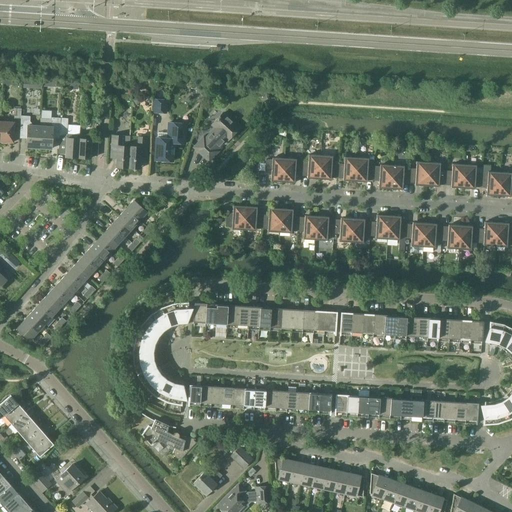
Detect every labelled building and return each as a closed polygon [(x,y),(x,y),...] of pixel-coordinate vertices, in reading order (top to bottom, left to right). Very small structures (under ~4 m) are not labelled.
[(23,87),(32,88),(33,80),(24,80),(23,87)] [(94,82),(94,90),(102,90),(102,82),(94,82)] [(273,98),(267,93),(264,97),(264,101),(268,104),(273,98)] [(136,105),(142,101),(138,96),(132,100),(136,105)] [(166,113),(166,100),(154,99),(154,112),(166,113)] [(21,117),(21,116),(21,108),(14,108),(14,114),(14,116),(14,122),(2,122),(1,142),(13,142),(14,131),(20,132),(21,117)] [(236,132),(239,128),(223,113),(212,124),(216,128),(205,139),(203,138),(194,147),(209,161),(218,151),(216,149),(230,135),(232,136),(236,132)] [(26,147),(40,148),(41,126),(33,125),(29,121),(30,116),(21,116),(21,117),(20,132),(27,132),(26,147)] [(41,126),(40,148),(52,149),(52,134),(59,134),(60,118),(52,118),(52,119),(41,118),(41,126)] [(169,122),(168,138),(174,143),(185,144),(186,124),(169,122)] [(78,158),(80,135),(80,125),(67,125),(67,136),(59,135),(59,150),(64,150),(66,152),(65,157),(78,158)] [(92,135),(80,135),(78,158),(90,158),(91,154),(93,151),(98,151),(99,138),(92,137),(92,135)] [(112,135),(111,158),(117,158),(116,163),(116,166),(116,167),(117,167),(120,167),(121,167),(122,169),(124,167),(128,168),(129,146),(130,136),(122,136),(112,135)] [(129,146),(128,168),(132,168),(134,170),(136,168),(139,168),(140,168),(140,164),(141,160),(147,160),(148,137),(138,137),(138,145),(136,146),(129,146)] [(172,161),(174,143),(168,138),(157,138),(155,160),(172,161)] [(307,178),(319,179),(320,155),(309,154),(308,162),(302,161),(301,176),(307,176),(307,178)] [(331,178),(337,178),(338,164),(332,163),(332,156),(320,155),(319,179),(331,180),(331,178)] [(271,181),(283,182),(284,158),(272,157),(272,159),(266,159),(265,173),(271,174),(271,181)] [(343,180),(355,181),(356,157),(345,157),(344,164),(338,164),(337,178),(343,178),(343,180)] [(367,180),(373,180),(374,166),(368,165),(368,158),(356,157),(355,181),(367,182),(367,180)] [(295,175),(301,176),(302,161),(296,161),(296,159),(284,158),(283,182),(295,183),(295,175)] [(416,169),(410,168),(409,183),(415,183),(415,185),(427,186),(428,162),(416,161),(416,169)] [(439,185),(445,185),(446,171),(440,170),(440,163),(428,162),(427,186),(439,187),(439,185)] [(379,188),(390,189),(392,165),(380,164),(380,166),(374,166),(373,180),(379,181),(379,188)] [(446,171),(445,185),(451,185),(451,187),(463,188),(464,164),(452,164),(452,171),(446,171)] [(475,187),(481,187),(482,173),(476,172),(476,165),(464,164),(463,188),(475,189),(475,187)] [(403,182),(409,183),(410,168),(404,168),(404,166),(392,165),(390,189),(402,190),(403,182)] [(487,195),(498,196),(500,172),(488,171),(488,173),(482,173),(481,187),(487,188),(487,195)] [(511,173),(500,172),(498,196),(510,197),(511,189),(511,174),(511,175),(511,173)] [(139,220),(147,212),(144,208),(145,207),(138,202),(137,203),(134,200),(126,208),(139,220)] [(232,229),(244,230),(245,206),(233,205),(233,213),(226,212),(226,227),(232,227),(232,229)] [(256,229),(262,229),(262,215),(256,214),(257,207),(245,206),(244,230),(255,231),(256,229)] [(126,208),(119,216),(132,228),(139,220),(126,208)] [(268,231),(279,232),(281,208),(269,208),(269,215),(262,215),(262,229),(268,229),(268,231)] [(291,231),(297,231),(298,217),(292,216),(293,209),(281,208),(279,232),(291,233),(291,231)] [(303,239),(315,240),(317,216),(305,215),(305,217),(298,217),(297,231),(304,232),(303,239)] [(375,238),(387,239),(389,215),(377,215),(377,222),(370,221),(369,236),(376,236),(375,238)] [(399,238),(405,238),(406,224),(400,223),(401,216),(389,215),(387,239),(399,240),(399,238)] [(119,216),(112,224),(125,236),(132,228),(119,216)] [(327,233),(333,233),(334,219),(328,219),(328,217),(317,216),(315,240),(327,240),(327,233)] [(339,241),(351,242),(352,218),(341,218),(341,220),(334,219),(333,233),(340,234),(339,241)] [(363,236),(369,236),(370,221),(364,221),(364,219),(352,218),(351,242),(363,243),(363,236)] [(411,246),(423,247),(424,223),(412,222),(412,224),(406,224),(405,238),(411,239),(411,246)] [(483,245),(495,246),(497,222),(485,222),(484,229),(478,228),(477,243),(483,243),(483,245)] [(511,245),(511,230),(508,230),(508,223),(497,222),(495,246),(507,247),(507,245),(511,245)] [(436,224),(424,223),(423,247),(435,247),(435,240),(441,240),(442,226),(436,226),(436,224)] [(104,232),(118,244),(125,236),(112,224),(104,232)] [(447,248),(459,249),(460,225),(448,224),(448,226),(442,226),(441,240),(447,241),(447,248)] [(472,226),(460,225),(459,249),(471,250),(471,242),(477,243),(478,228),(472,228),(472,226)] [(147,235),(151,230),(147,227),(143,231),(147,235)] [(104,232),(97,240),(110,252),(118,244),(104,232)] [(90,248),(103,260),(110,252),(97,240),(90,248)] [(132,251),(137,246),(132,242),(128,247),(132,251)] [(90,248),(82,256),(96,268),(103,260),(90,248)] [(82,256),(75,264),(88,276),(96,268),(82,256)] [(117,267),(122,262),(117,258),(113,263),(117,267)] [(75,264),(68,272),(81,284),(88,276),(75,264)] [(61,280),(74,292),(81,284),(68,272),(61,280)] [(102,282),(107,277),(103,274),(98,279),(102,282)] [(53,288),(67,300),(74,292),(61,280),(53,288)] [(53,288),(46,296),(59,308),(67,300),(53,288)] [(87,298),(92,293),(88,290),(83,295),(87,298)] [(46,296),(39,304),(52,316),(59,308),(46,296)] [(178,325),(186,325),(188,303),(174,304),(173,304),(178,325)] [(194,325),(205,326),(206,304),(195,303),(194,325)] [(39,304),(31,312),(45,324),(52,316),(39,304)] [(162,308),(161,308),(171,328),(174,327),(178,325),(173,304),(162,308)] [(217,305),(206,304),(205,326),(216,327),(217,305)] [(216,327),(226,327),(228,305),(217,305),(216,327)] [(239,306),(228,305),(226,327),(237,328),(239,306)] [(73,314),(77,309),(73,306),(69,310),(73,314)] [(248,329),(249,307),(239,306),(237,328),(248,329)] [(260,308),(249,307),(248,329),(259,329),(260,308)] [(150,315),(165,332),(168,330),(171,328),(161,308),(150,315)] [(259,329),(270,330),(271,308),(260,308),(259,329)] [(282,309),(271,308),(270,330),(280,331),(282,309)] [(280,331),(291,332),(292,310),(282,309),(280,331)] [(303,310),(292,310),(291,332),(302,332),(303,310)] [(302,332),(313,333),(314,311),(303,310),(302,332)] [(325,312),(314,311),(313,333),(323,334),(325,312)] [(31,312),(24,320),(38,332),(45,324),(31,312)] [(325,312),(323,334),(335,334),(336,312),(325,312)] [(351,335),(353,313),(341,313),(340,334),(351,335)] [(363,314),(353,313),(351,335),(362,336),(363,314)] [(374,315),(363,314),(362,336),(373,337),(374,315)] [(142,325),(160,337),(162,334),(164,332),(165,332),(150,315),(142,325)] [(385,315),(374,315),(373,337),(384,337),(385,315)] [(396,316),(385,315),(384,337),(394,338),(396,316)] [(407,317),(396,316),(394,338),(405,339),(407,317)] [(417,318),(407,317),(405,339),(416,339),(417,318)] [(428,318),(417,318),(416,339),(427,340),(428,318)] [(428,318),(427,340),(438,341),(439,319),(428,318)] [(439,319),(438,341),(448,342),(450,320),(439,319)] [(24,320),(17,328),(20,332),(19,333),(25,339),(26,337),(30,341),(38,332),(24,320)] [(450,320),(448,342),(459,342),(460,320),(450,320)] [(471,321),(460,320),(459,342),(470,343),(471,321)] [(470,343),(481,344),(483,322),(471,321),(470,343)] [(58,330),(62,325),(58,322),(54,326),(58,330)] [(496,346),(504,325),(503,325),(490,322),(488,344),(496,346)] [(135,338),(156,345),(158,341),(160,337),(142,325),(141,326),(136,337),(135,338)] [(511,329),(504,325),(496,346),(497,346),(503,349),(511,336),(511,329)] [(47,341),(51,337),(47,333),(43,337),(47,341)] [(508,354),(509,354),(511,350),(511,336),(503,349),(504,350),(508,354)] [(43,346),(47,341),(43,337),(39,342),(43,346)] [(133,350),(133,351),(155,352),(155,348),(156,345),(135,338),(133,350)] [(134,364),(156,360),(155,359),(155,356),(155,352),(133,351),(134,364)] [(138,376),(158,367),(157,363),(156,360),(134,364),(138,376)] [(146,388),(162,373),(162,372),(160,370),(158,367),(138,376),(138,377),(145,387),(146,388)] [(165,375),(162,373),(146,388),(155,396),(156,396),(168,378),(165,375)] [(168,378),(156,396),(167,402),(168,402),(175,381),(172,380),(168,378)] [(179,382),(175,381),(168,402),(181,405),(183,383),(179,382)] [(188,406),(200,406),(201,386),(189,385),(188,406)] [(212,387),(201,386),(200,406),(210,407),(212,387)] [(210,407),(221,408),(223,387),(212,387),(210,407)] [(233,388),(223,387),(221,408),(232,408),(233,388)] [(243,409),(244,389),(233,388),(232,408),(243,409)] [(255,389),(244,389),(243,409),(254,410),(255,389)] [(254,410),(264,411),(266,390),(255,389),(254,410)] [(276,391),(266,390),(264,411),(275,411),(276,391)] [(275,411),(286,412),(287,392),(276,391),(275,411)] [(298,392),(287,392),(286,412),(297,413),(298,392)] [(297,413),(308,413),(309,393),(298,392),(297,413)] [(320,394),(309,393),(308,413),(318,414),(320,394)] [(320,394),(318,414),(330,415),(331,394),(320,394)] [(0,403),(0,411),(4,416),(18,403),(11,395),(0,403)] [(334,415),(346,416),(347,395),(336,395),(334,415)] [(358,396),(347,395),(346,416),(357,416),(358,396)] [(502,398),(500,399),(509,419),(510,418),(511,417),(511,401),(506,395),(502,398)] [(357,416),(368,417),(369,397),(358,396),(357,416)] [(380,397),(369,397),(368,417),(378,418),(380,397)] [(380,397),(378,418),(389,419),(391,398),(380,397)] [(401,399),(391,398),(389,419),(400,419),(401,399)] [(400,419),(411,420),(412,399),(401,399),(400,419)] [(423,400),(412,399),(411,420),(422,421),(423,400)] [(497,400),(493,401),(498,423),(509,419),(500,399),(497,400)] [(422,421),(432,421),(434,401),(423,400),(422,421)] [(444,402),(434,401),(432,421),(443,422),(444,402)] [(496,423),(498,423),(493,401),(492,402),(485,402),(483,424),(496,423)] [(454,423),(455,402),(444,402),(443,422),(454,423)] [(466,403),(455,402),(454,423),(465,423),(466,403)] [(25,411),(18,403),(4,416),(11,424),(25,411)] [(466,403),(465,423),(476,424),(478,404),(466,403)] [(32,420),(25,411),(11,424),(18,432),(32,420)] [(18,432),(25,440),(39,428),(32,420),(18,432)] [(141,435),(150,445),(157,440),(175,448),(172,454),(179,461),(196,443),(193,440),(194,440),(194,439),(178,435),(178,434),(177,433),(176,432),(175,432),(174,433),(173,434),(173,435),(167,432),(168,426),(154,421),(151,427),(148,426),(141,435)] [(46,436),(39,428),(25,440),(32,448),(46,436)] [(53,444),(46,436),(32,448),(39,456),(41,455),(44,452),(47,450),(53,444)] [(18,446),(12,452),(16,457),(23,451),(18,446)] [(240,446),(230,456),(243,469),(253,459),(240,446)] [(276,478),(289,481),(294,461),(274,457),(276,478)] [(305,464),(294,461),(289,481),(300,483),(305,464)] [(300,483),(311,486),(316,466),(305,464),(300,483)] [(57,479),(68,491),(83,477),(72,465),(61,475),(62,475),(57,479)] [(327,469),(316,466),(311,486),(323,488),(327,469)] [(323,488),(334,491),(338,471),(327,469),(323,488)] [(204,472),(193,483),(205,495),(217,484),(215,482),(222,475),(216,470),(209,477),(204,472)] [(51,484),(40,471),(31,479),(42,492),(51,484)] [(349,473),(338,471),(334,491),(345,493),(349,473)] [(349,473),(345,493),(363,497),(363,491),(364,477),(363,476),(349,473)] [(373,495),(382,498),(389,479),(371,473),(370,478),(369,494),(373,495)] [(0,479),(0,494),(10,485),(3,477),(0,479)] [(400,483),(389,479),(382,498),(393,502),(400,483)] [(393,502),(404,506),(411,487),(400,483),(393,502)] [(18,493),(10,485),(0,494),(0,503),(3,506),(18,493)] [(270,502),(269,486),(255,487),(256,498),(246,499),(246,501),(245,503),(236,495),(242,489),(238,485),(217,506),(219,508),(219,510),(221,511),(236,511),(240,509),(241,511),(245,511),(246,507),(250,502),(256,501),(256,503),(270,502)] [(421,491),(411,487),(404,506),(415,510),(421,491)] [(99,491),(86,504),(93,511),(111,511),(117,508),(108,498),(107,499),(99,491)] [(421,491),(415,510),(420,511),(425,511),(432,495),(421,491)] [(72,501),(78,507),(88,497),(82,492),(72,501)] [(3,506),(7,511),(12,511),(25,501),(18,493),(3,506)] [(450,511),(466,511),(471,502),(453,494),(452,502),(450,511)] [(447,500),(432,495),(425,511),(444,511),(447,500)] [(28,511),(32,509),(25,501),(12,511),(28,511)] [(478,511),(481,507),(471,502),(466,511),(478,511)]
